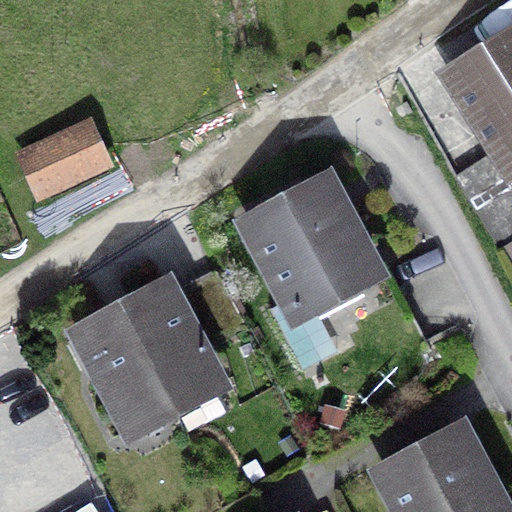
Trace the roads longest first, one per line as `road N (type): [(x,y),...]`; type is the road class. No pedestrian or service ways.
road 1 (residential): [(367,70),(0,304)]
road 2 (residential): [(367,70),(511,335)]
